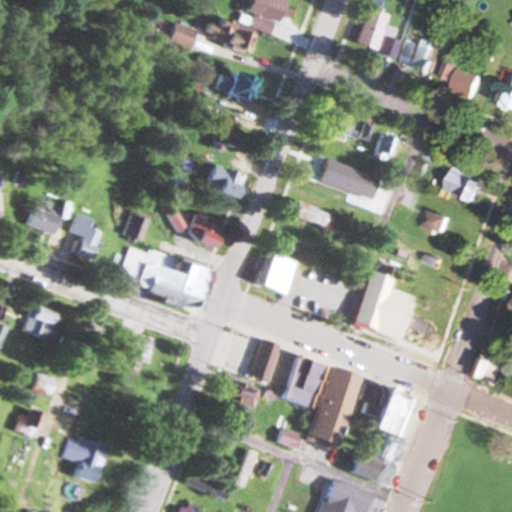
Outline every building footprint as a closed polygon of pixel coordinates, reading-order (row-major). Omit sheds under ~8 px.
[(286,11),(276,6),(279,0),(255,0),(250,13),(271,23),(275,16),(281,19),(286,11)] [(381,16),(360,9),(347,49),(384,60),(389,41),(375,37),(381,16)] [(242,55),(252,32),(215,16),(211,24),(205,22),(199,36),(242,55)] [(162,42),(183,51),(191,31),(170,22),(162,42)] [(408,47),(401,66),(427,77),(440,45),(424,38),(418,51),(408,47)] [(484,77),(461,69),(461,68),(449,63),(445,77),(457,82),(453,93),(476,101),(484,77)] [(244,104),(252,80),(226,72),(223,79),(215,77),(212,86),(220,88),(217,96),(244,104)] [(193,95),(195,84),(178,82),(177,93),(193,95)] [(498,106),(511,109),(511,83),(504,82),(498,106)] [(337,115),(325,112),(320,131),(346,137),(349,124),(336,121),(337,115)] [(217,154),(221,146),(229,150),(237,135),(216,124),(204,147),(217,154)] [(380,161),(389,142),(374,136),(366,154),(380,161)] [(307,176),(301,192),(318,198),(328,169),(301,159),(297,172),(307,176)] [(201,187),(230,199),(239,177),(210,165),(201,187)] [(488,180),(459,169),(450,192),(479,203),(488,180)] [(175,192),(179,181),(167,176),(162,186),(175,192)] [(337,220),(288,201),(282,217),(331,235),(337,220)] [(175,233),(183,229),(173,206),(165,209),(175,233)] [(52,219),(28,209),(21,227),(45,237),(52,219)] [(452,218),(432,212),(426,231),(446,237),(452,218)] [(144,221),(128,215),(119,238),(136,244),(144,221)] [(85,220),(70,216),(65,234),(76,237),(70,257),(85,261),(94,234),(82,230),(85,220)] [(209,250),(221,229),(196,216),(184,237),(209,250)] [(115,285),(190,310),(204,268),(147,250),(146,255),(127,248),(115,285)] [(254,286),(281,297),(294,265),(267,254),(254,286)] [(350,323),(371,330),(390,279),(368,271),(350,323)] [(396,341),(439,354),(451,314),(429,307),(428,313),(406,306),(396,341)] [(47,312),(25,309),(22,338),(44,340),(47,312)] [(129,374),(139,347),(119,339),(108,366),(129,374)] [(318,365),(291,357),(292,356),(274,350),(275,346),(256,340),(245,378),(264,384),(261,393),(277,398),(276,400),(305,409),(318,365)] [(500,384),(507,364),(485,357),(478,377),(500,384)] [(356,376),(327,368),(305,443),(333,452),(356,376)] [(25,393),(43,398),(49,380),(31,374),(25,393)] [(214,393),(245,410),(255,392),(225,375),(214,393)] [(385,489),(416,399),(379,386),(378,389),(364,384),(354,413),(369,418),(366,430),(381,435),(373,459),(353,452),(345,475),(385,489)] [(13,437),(33,435),(30,412),(11,414),(13,437)] [(273,445),(289,449),(293,435),(278,430),(273,445)] [(63,436),(56,459),(71,463),(66,479),(86,486),(97,447),(63,436)] [(224,461),(205,453),(202,458),(222,466),(224,461)] [(216,489),(188,478),(185,488),(212,499),(216,489)] [(318,511),(373,511),(378,498),(328,482),(318,511)]
